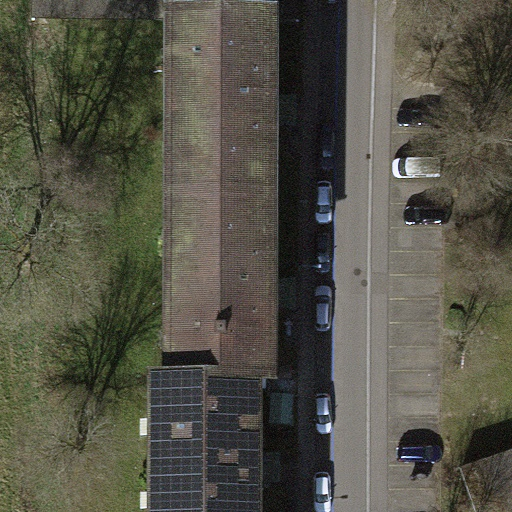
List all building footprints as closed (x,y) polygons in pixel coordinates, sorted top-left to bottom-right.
[(172,22),(261,22),(293,22),(293,0),(28,0),(29,22),(172,22)] [(261,22),(172,22),(171,204),(260,205),(261,22)] [(260,205),(171,204),(169,388),(242,388),(259,388),(260,205)] [(169,388),(154,388),(154,511),(242,511),(242,388),(169,388)] [(511,511),(511,450),(452,472),(465,511),(511,511)]
